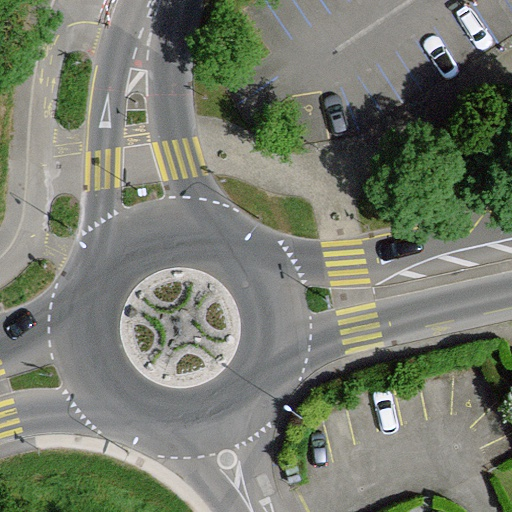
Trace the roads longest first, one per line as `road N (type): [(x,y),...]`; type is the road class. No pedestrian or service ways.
road 1 (tertiary): [(152,0),(109,93),(102,274)]
road 2 (secondary): [(511,229),(348,263),(257,262)]
road 3 (secondary): [(276,360),(313,341),(511,295)]
road 4 (tertiary): [(209,233),(166,96),(159,0)]
road 5 (secondary): [(92,360),(129,408),(177,425),(211,421)]
road 6 (secondary): [(209,233),(153,234),(102,274)]
